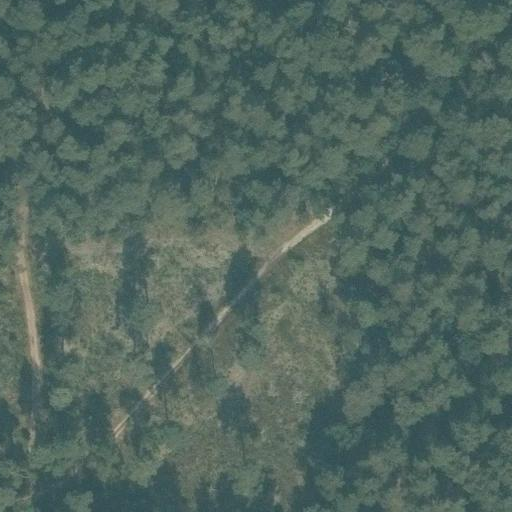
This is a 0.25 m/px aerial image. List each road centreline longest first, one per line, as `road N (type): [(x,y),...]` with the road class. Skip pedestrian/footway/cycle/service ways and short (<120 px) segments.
road 1 (track): [(38,511),(511,2)]
road 2 (track): [(42,0),(38,511)]
